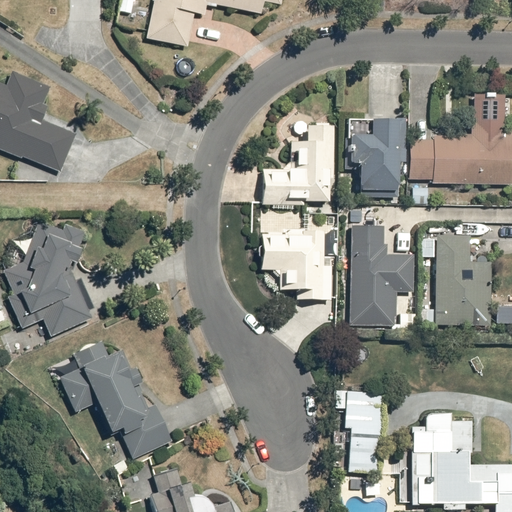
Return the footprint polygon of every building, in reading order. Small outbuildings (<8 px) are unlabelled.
[(155,0),(149,40),(190,47),(192,34),(207,37),(211,10),(265,19),(267,5),(286,8),(286,0),(155,0)] [(0,148),(61,173),(76,135),(47,123),(59,94),(16,76),(10,89),(0,85),(0,148)] [(511,94),(477,93),(476,133),(437,132),(437,137),(414,137),(412,181),(434,181),(433,185),(511,187),(511,94)] [(318,126),(311,126),(310,143),(295,143),(295,168),(266,168),(266,210),(307,210),(307,213),(338,213),(338,121),(318,121),(318,126)] [(410,165),(410,123),(350,124),(350,164),(362,164),(362,200),(401,199),(401,190),(405,190),(405,165),(410,165)] [(427,186),(411,186),(411,203),(427,203),(427,186)] [(296,212),(260,212),(260,233),(267,233),(267,277),(289,277),(289,292),(301,292),(301,304),(335,304),(335,258),(342,258),(341,227),(331,227),(331,223),(311,223),(311,228),(296,228),(296,212)] [(411,313),(411,292),(416,292),(416,258),(389,258),(389,219),(353,220),(352,328),(393,329),(393,333),(419,334),(419,313),(411,313)] [(427,240),(439,240),(438,308),(423,308),(423,327),(478,328),(477,331),(494,331),(495,262),(477,262),(477,239),(446,238),(446,223),(427,222),(427,240)] [(47,321),(52,334),(94,319),(75,267),(88,262),(74,224),(17,245),(4,274),(26,330),(47,321)] [(133,371),(126,351),(111,357),(106,344),(74,356),(81,373),(67,379),(81,413),(101,405),(114,438),(124,434),(133,458),(172,442),(157,404),(147,408),(138,386),(146,383),(140,368),(133,371)] [(348,412),(347,429),(337,428),(335,457),(352,458),(351,473),(384,475),(390,393),(339,390),(336,411),(348,412)] [(430,431),(416,430),(416,506),(503,506),(503,499),(511,498),(511,472),(501,472),(501,480),(476,480),(476,453),(458,453),(458,414),(430,414),(430,431)] [(151,511),(235,511),(234,505),(222,508),(218,492),(198,498),(195,485),(187,488),(182,470),(138,483),(144,502),(148,500),(151,511)]
